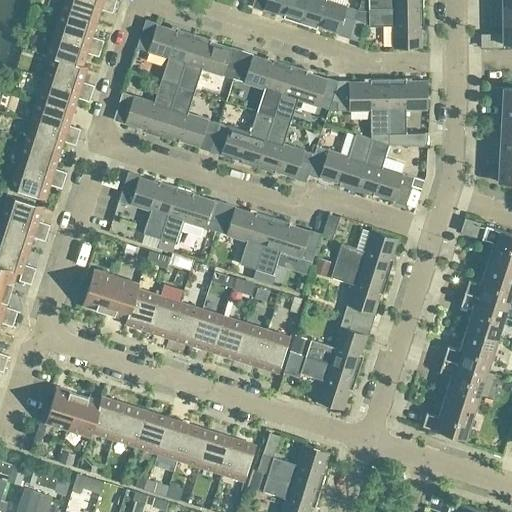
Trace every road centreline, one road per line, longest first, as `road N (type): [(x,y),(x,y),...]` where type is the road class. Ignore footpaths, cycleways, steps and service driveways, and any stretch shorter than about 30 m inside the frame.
road 1 (residential): [(434,228),(327,197),(307,209),(102,142)]
road 2 (residential): [(365,441),(43,334)]
road 3 (residential): [(457,62),(381,63),(182,0)]
road 4 (residential): [(365,441),(434,228)]
road 5 (residential): [(43,334),(102,142)]
road 6 (residential): [(102,142),(140,0)]
road 7 (residential): [(448,188),(457,62)]
